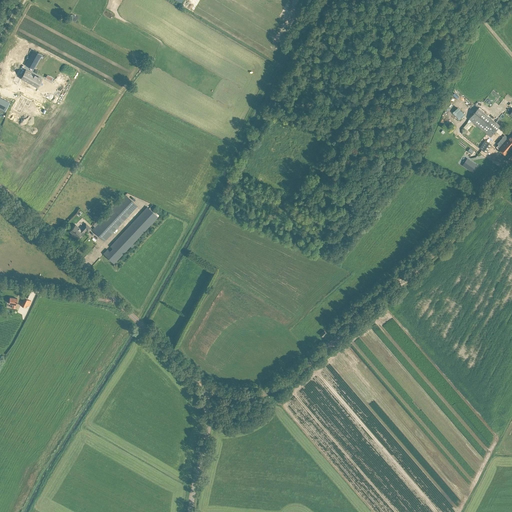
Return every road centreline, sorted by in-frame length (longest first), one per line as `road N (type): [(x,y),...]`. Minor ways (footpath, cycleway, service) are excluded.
road 1 (unclassified): [(209,387),(244,395),(283,383),(432,255),(511,159)]
road 2 (unclassified): [(209,387),(0,196)]
road 3 (track): [(137,321),(237,134)]
road 4 (unclassified): [(190,511),(209,387)]
